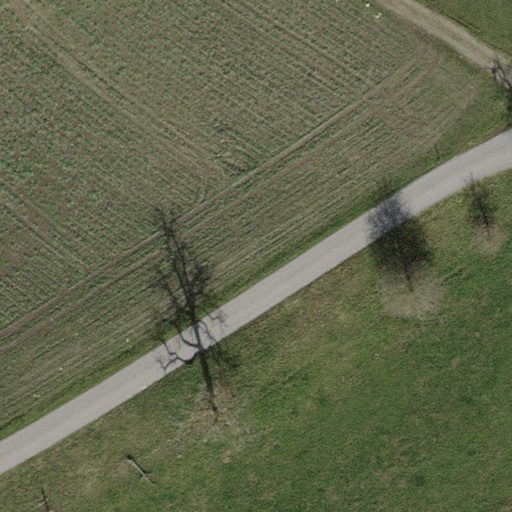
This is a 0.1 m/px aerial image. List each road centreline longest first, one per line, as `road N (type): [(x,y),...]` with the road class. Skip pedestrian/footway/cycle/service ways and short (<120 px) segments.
road 1 (unclassified): [(511,146),(430,185),(0,459)]
road 2 (track): [(511,74),(393,0)]
